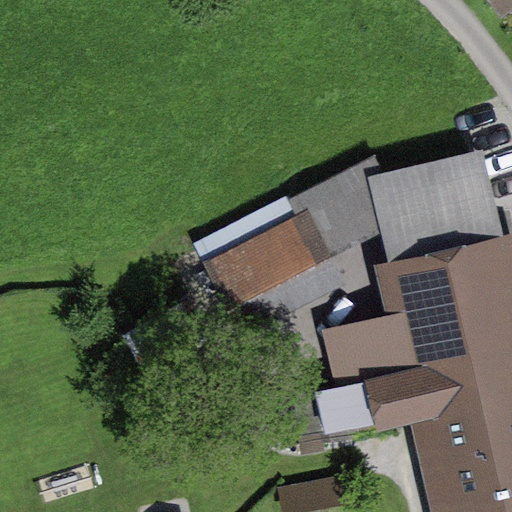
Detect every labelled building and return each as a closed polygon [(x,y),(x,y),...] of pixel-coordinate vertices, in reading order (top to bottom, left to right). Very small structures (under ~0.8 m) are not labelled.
[(511,0),(492,0),(501,12),(511,3),(511,0)] [(413,425),(433,511),(511,511),(511,240),(506,242),(486,153),(384,176),(370,179),(382,232),(391,268),(376,272),(387,320),(353,327),(355,338),(329,344),(339,389),(375,381),(386,431),(413,425)] [(191,254),(224,315),(382,232),(370,179),(384,176),(374,157),(191,254)] [(142,362),(205,331),(190,302),(127,333),(142,362)] [(341,476),(282,487),(286,508),(345,498),(341,476)]
